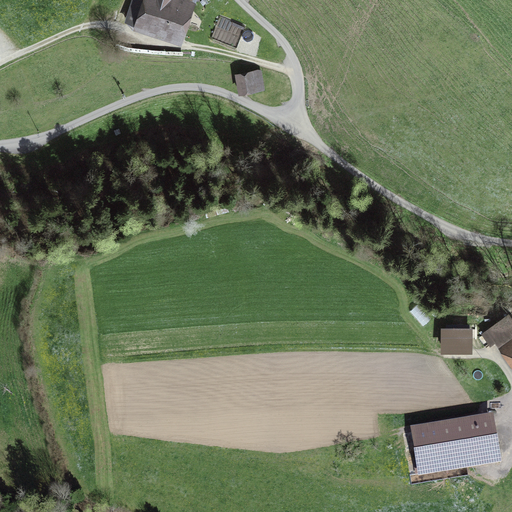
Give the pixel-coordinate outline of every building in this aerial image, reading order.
[(134,0),(128,19),(178,36),(190,3),(196,6),(195,0),(134,0)] [(241,88),(251,87),(252,90),(261,89),(260,70),(239,72),(241,88)] [(511,319),(509,316),(484,333),(490,342),(499,336),(511,355),(511,319)] [(469,330),(445,330),(445,347),(468,347),(469,330)] [(417,449),(422,474),(498,461),(493,436),(490,419),(414,432),(417,449)]
